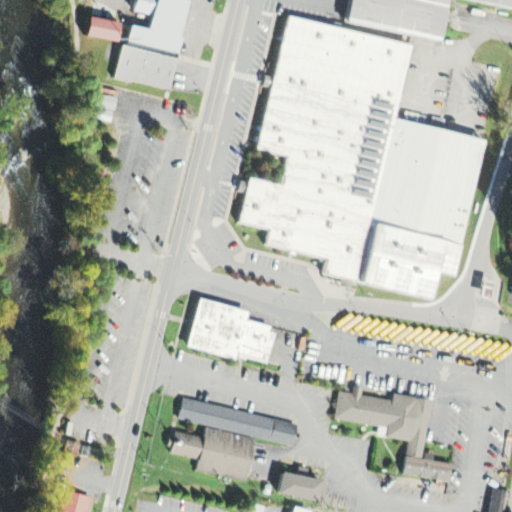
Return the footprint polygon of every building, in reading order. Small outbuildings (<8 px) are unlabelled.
[(180,0),(172,34),(177,36),(166,87),(128,78),(127,80),(109,76),(117,40),(121,41),(126,21),(144,25),(148,9),(133,5),(134,0),(180,0)] [(511,0),(344,0),(340,17),(442,39),(449,0),(474,0),(511,7),(511,0)] [(114,21),(111,38),(82,32),(85,16),(114,21)] [(425,295),(321,270),(325,256),(264,241),(268,227),(237,220),(247,176),(278,184),(285,154),(254,146),(285,16),(406,46),(389,119),(481,141),(449,273),(432,269),(425,295)] [(109,125),(114,101),(93,96),(87,120),(109,125)] [(491,285),(482,283),(478,300),(487,302),(491,285)] [(198,294),(185,346),(233,358),(235,348),(265,355),(274,322),(247,315),(249,307),(198,294)] [(336,387),(332,419),(380,427),(378,437),(405,441),(401,473),(452,480),(456,457),(422,452),(431,393),(390,387),(389,396),(336,387)] [(180,392),(175,415),(206,422),(253,434),(289,443),(296,422),(180,392)] [(206,422),(202,437),(168,429),(162,456),(195,462),(193,472),(244,483),(253,434),(206,422)] [(282,468),(277,490),(316,499),(320,477),(282,468)] [(88,511),(94,491),(61,483),(53,511),(88,511)] [(502,511),(506,494),(492,492),(489,511),(502,511)]
